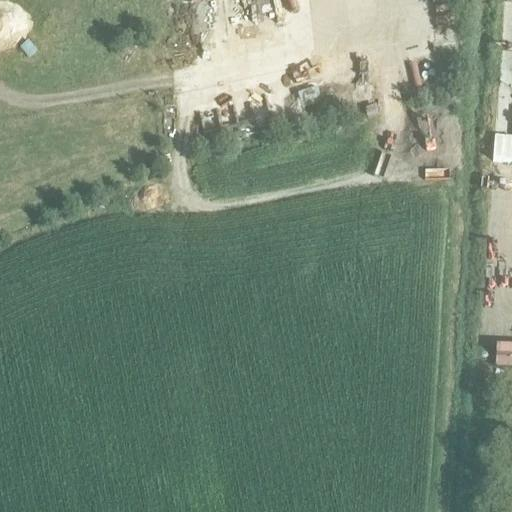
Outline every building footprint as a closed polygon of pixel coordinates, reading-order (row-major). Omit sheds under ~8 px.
[(251,1),(250,0),(188,0),(190,8),(251,1)] [(32,42),(23,49),(33,61),(42,55),(32,42)] [(210,142),(224,141),(222,126),(209,127),(210,142)] [(511,167),(511,139),(498,139),(497,166),(511,167)] [(312,145),(315,171),(337,169),(335,152),(325,154),(324,144),(312,145)] [(296,152),(298,173),(307,172),(305,151),(296,152)] [(511,376),(511,350),(501,350),(500,376),(511,376)]
